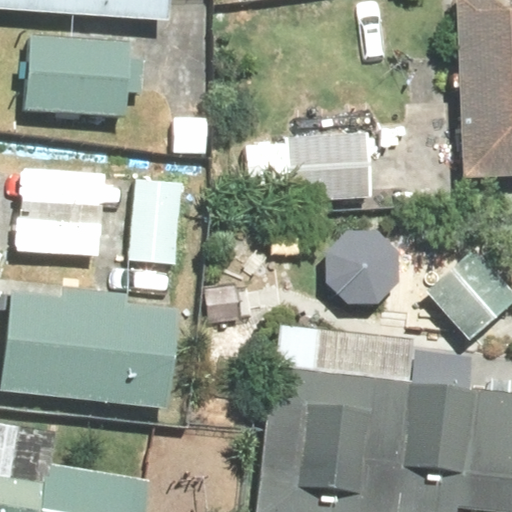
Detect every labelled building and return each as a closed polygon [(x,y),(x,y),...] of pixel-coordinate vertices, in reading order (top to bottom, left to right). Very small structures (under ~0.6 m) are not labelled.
[(0,0),(0,16),(152,28),(154,0),(0,0)] [(511,0),(442,0),(448,187),(511,184),(511,0)] [(14,41),(9,113),(112,120),(117,48),(14,41)] [(214,104),(178,104),(178,154),(214,154),(214,104)] [(285,206),(286,147),(252,147),(252,205),(285,206)] [(104,259),(109,174),(26,169),(20,253),(104,259)] [(191,186),(137,182),(132,263),(185,267),(191,186)] [(511,283),(477,245),(424,294),(471,345),(511,307),(511,283)] [(2,296),(0,311),(0,395),(154,413),(165,314),(114,309),(116,294),(54,287),(53,302),(2,296)] [(511,511),(511,399),(265,370),(249,511),(255,511),(511,511)] [(134,511),(141,454),(0,437),(0,511),(134,511)]
